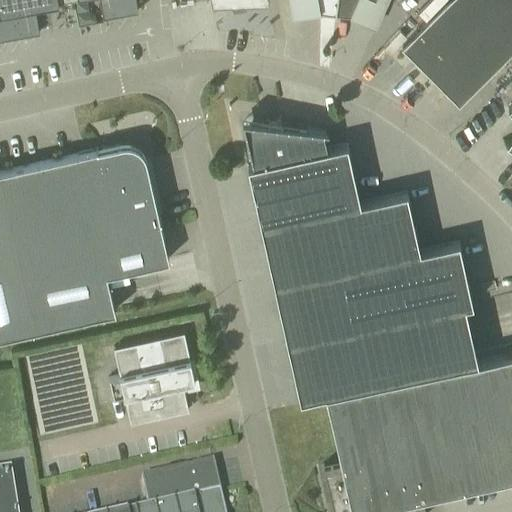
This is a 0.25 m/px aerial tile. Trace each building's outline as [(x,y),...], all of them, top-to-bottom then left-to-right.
[(57,3),(66,2),(66,0),(0,0),(0,26),(3,41),(38,34),(33,11),(57,6),(57,3)] [(66,0),(66,2),(75,0),(98,0),(101,19),(137,13),(134,0),(66,0)] [(266,0),(209,0),(210,5),(227,4),(232,12),(232,13),(245,10),(244,3),(267,2),(267,1),(266,0)] [(334,18),(336,0),(316,0),(319,14),(334,16),(333,18),(334,18)] [(336,0),(334,18),(335,18),(335,16),(350,18),(357,0),(336,0)] [(458,102),(511,48),(511,0),(446,0),(401,45),(458,102)] [(325,395),(477,361),(464,304),(472,303),(458,242),(419,250),(406,192),(359,202),(346,144),(327,148),(323,132),(324,132),(324,130),(281,124),(280,117),(278,117),(279,124),(269,127),(267,119),(265,120),(267,125),(243,130),(251,165),(246,166),(299,401),(325,395)] [(0,339),(115,312),(106,273),(168,259),(145,160),(144,157),(143,155),(142,152),(140,150),(137,148),(135,146),(132,145),(129,145),(126,144),(124,144),(121,145),(0,172),(0,339)] [(187,409),(182,383),(194,381),(184,335),(113,351),(119,376),(107,378),(112,399),(124,397),(129,422),(187,409)] [(511,353),(477,361),(325,395),(340,462),(321,466),(331,511),(423,511),(421,498),(511,477),(511,353)] [(223,511),(213,464),(141,481),(147,510),(138,511),(223,511)] [(0,511),(15,511),(10,474),(0,475),(0,511)]
